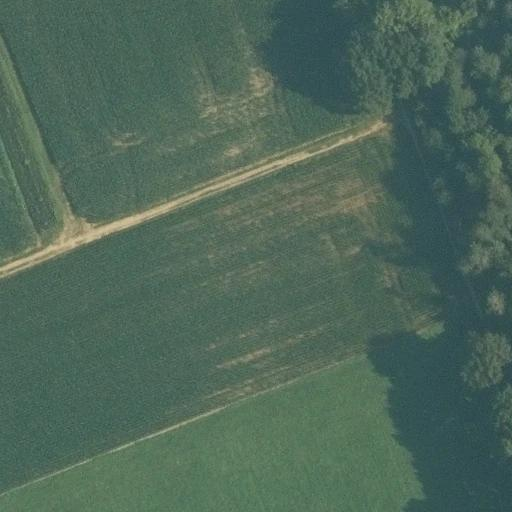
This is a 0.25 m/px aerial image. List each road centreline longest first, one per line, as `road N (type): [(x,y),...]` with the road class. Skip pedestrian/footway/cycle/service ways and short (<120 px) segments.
road 1 (track): [(0,62),(70,246),(399,124)]
road 2 (track): [(359,0),(511,427)]
